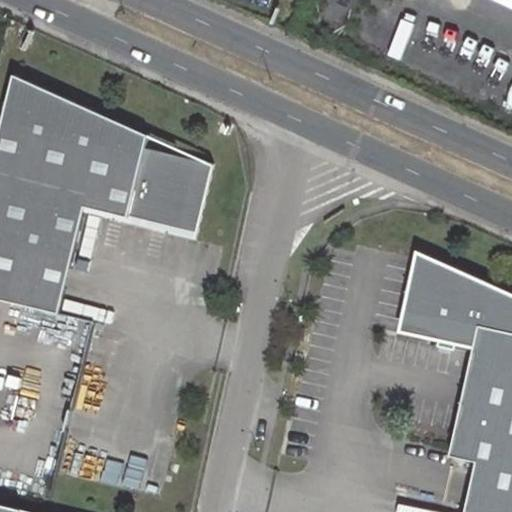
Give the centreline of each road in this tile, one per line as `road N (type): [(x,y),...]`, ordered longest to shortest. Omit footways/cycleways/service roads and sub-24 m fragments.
road 1 (residential): [(291,116),(264,293),(216,511)]
road 2 (primary): [(511,162),(150,0)]
road 3 (primary): [(36,0),(291,116)]
road 4 (primary): [(291,116),(511,216)]
road 5 (unknown): [(250,359),(127,316)]
